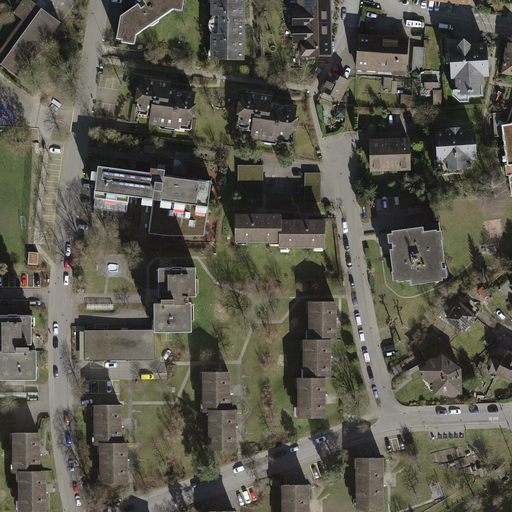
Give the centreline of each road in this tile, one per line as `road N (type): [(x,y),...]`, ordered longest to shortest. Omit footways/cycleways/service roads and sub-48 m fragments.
road 1 (residential): [(98,0),(61,293),(63,437),(76,511)]
road 2 (residential): [(394,422),(364,314),(344,145)]
road 3 (residential): [(140,511),(394,422)]
road 4 (residential): [(511,32),(379,0)]
